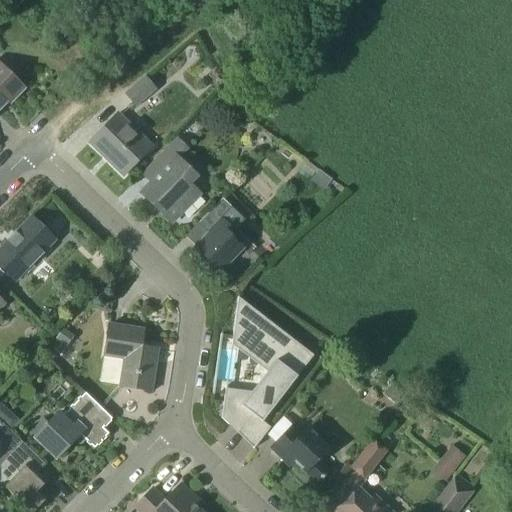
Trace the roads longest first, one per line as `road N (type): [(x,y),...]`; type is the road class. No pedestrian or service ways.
road 1 (residential): [(173,429),(192,325),(187,297),(35,145),(0,182)]
road 2 (track): [(35,145),(188,0)]
road 3 (residential): [(260,511),(173,429)]
